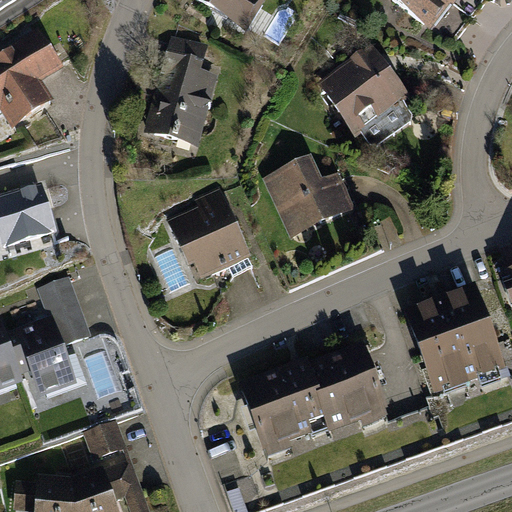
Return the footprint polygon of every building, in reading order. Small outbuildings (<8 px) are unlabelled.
[(271,0),(195,0),(194,2),(254,33),(271,0)] [(463,0),(390,0),(437,35),(463,0)] [(45,36),(0,62),(0,110),(6,108),(19,130),(57,108),(45,88),(68,76),(45,36)] [(369,51),(318,87),(358,144),(410,108),(369,51)] [(228,79),(171,61),(147,136),(205,154),(228,79)] [(327,161),(269,189),(294,241),(353,213),(327,161)] [(43,186),(0,197),(0,249),(1,251),(56,236),(43,186)] [(228,197),(168,220),(192,281),(252,258),(228,197)] [(1,320),(0,320),(0,394),(36,381),(45,402),(83,387),(69,351),(94,342),(71,282),(40,294),(50,321),(7,338),(1,320)] [(477,292),(409,317),(439,398),(507,374),(477,292)] [(362,348),(246,395),(274,463),(390,416),(362,348)] [(74,484),(40,481),(36,511),(150,511),(132,462),(74,484)]
